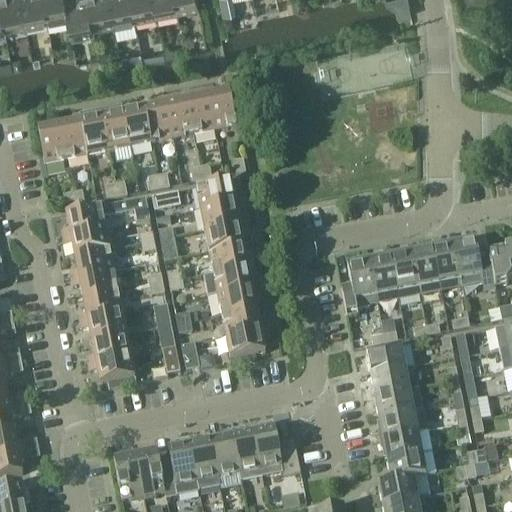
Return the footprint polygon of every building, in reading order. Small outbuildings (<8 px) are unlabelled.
[(0,0),(0,3),(5,29),(26,25),(21,0),(0,0)] [(21,0),(26,25),(48,21),(43,0),(21,0)] [(43,0),(48,21),(68,17),(69,17),(65,0),(43,0)] [(65,0),(69,17),(68,17),(71,33),(93,28),(87,0),(65,0)] [(109,0),(87,0),(93,28),(114,24),(109,0)] [(131,0),(109,0),(114,24),(135,20),(131,0)] [(153,0),(131,0),(135,20),(157,16),(153,0)] [(175,0),(153,0),(157,16),(178,12),(175,0)] [(198,0),(175,0),(178,12),(199,7),(198,0)] [(232,0),(219,0),(223,17),(224,16),(235,14),(232,0)] [(164,49),(166,58),(174,57),(172,47),(164,49)] [(142,52),(123,56),(126,66),(144,63),(142,52)] [(155,61),(158,61),(165,59),(164,52),(156,53),(154,54),(155,61)] [(21,60),(12,61),(14,72),(23,70),(21,60)] [(214,90),(207,91),(215,134),(237,130),(230,94),(215,97),(214,90)] [(194,138),(215,134),(207,91),(200,93),(201,100),(187,103),(194,138)] [(173,142),(194,138),(187,103),(173,106),(172,98),(164,100),(173,142)] [(159,108),(145,111),(152,147),(173,142),(164,100),(157,101),(159,108)] [(131,114),(129,107),(122,108),(131,151),(152,147),(145,111),(131,114)] [(122,108),(101,112),(109,155),(131,151),(122,108)] [(88,159),(109,155),(101,112),(80,116),(88,159)] [(74,125),(60,128),(67,163),(88,159),(80,116),(73,118),(74,125)] [(45,168),(67,163),(60,128),(46,131),(44,123),(37,125),(45,168)] [(243,162),(234,164),(236,177),(246,175),(243,162)] [(209,169),(201,170),(204,184),(212,182),(209,169)] [(193,186),(204,184),(201,170),(191,172),(193,186)] [(167,177),(158,179),(161,192),(170,190),(167,177)] [(151,194),(161,192),(158,179),(149,181),(151,194)] [(232,184),(197,191),(201,213),(244,204),(239,183),(232,184)] [(125,185),(116,187),(119,200),(127,199),(125,185)] [(109,202),(119,200),(116,187),(106,189),(109,202)] [(82,194),(73,196),(76,209),(85,207),(82,194)] [(64,197),(66,211),(76,209),(73,196),(64,197)] [(169,197),(165,197),(152,200),(154,213),(172,210),(169,197)] [(69,231),(62,233),(63,240),(106,232),(104,221),(135,215),(138,226),(151,223),(146,201),(102,210),(67,217),(69,231)] [(244,204),(201,213),(205,234),(248,226),(244,204)] [(248,226),(205,234),(210,255),(252,247),(251,240),(248,226)] [(158,234),(160,243),(174,240),(172,231),(158,234)] [(106,232),(63,240),(65,247),(72,246),(75,260),(110,253),(106,232)] [(153,235),(139,237),(141,247),(154,244),(153,235)] [(174,240),(160,243),(165,264),(178,261),(174,240)] [(463,246),(454,247),(462,289),(469,287),(483,285),(485,293),(496,291),(495,289),(489,256),(487,249),(486,241),(475,243),(475,240),(463,242),(463,246)] [(154,244),(141,247),(143,256),(156,254),(154,244)] [(252,247),(210,255),(214,276),(249,269),(246,255),(254,254),(252,247)] [(436,251),(433,252),(441,293),(456,290),(462,289),(454,247),(441,250),(438,248),(436,251)] [(425,253),(413,256),(421,297),(422,297),(441,293),(433,252),(430,252),(427,250),(425,253)] [(511,251),(489,256),(495,289),(507,287),(511,281),(511,251)] [(78,274),(70,275),(72,282),(115,274),(110,253),(75,260),(78,274)] [(393,259),(391,260),(399,301),(421,297),(413,256),(399,258),(396,256),(393,259)] [(382,262),(370,264),(378,305),(385,304),(399,301),(391,260),(388,261),(385,258),(382,262)] [(351,287),(341,290),(346,315),(347,320),(358,318),(356,310),(378,305),(370,264),(357,267),(353,265),(351,268),(348,268),(351,287)] [(214,276),(203,278),(207,300),(218,297),(261,289),(259,282),(252,283),(249,269),(214,276)] [(167,276),(169,285),(182,283),(180,273),(167,276)] [(115,274),(72,282),(73,289),(81,288),(83,302),(119,295),(115,274)] [(148,280),(149,289),(163,286),(161,277),(148,280)] [(184,292),(182,283),(169,285),(171,294),(184,292)] [(164,296),(163,286),(149,289),(151,298),(164,296)] [(261,289),(218,297),(222,319),(257,312),(255,298),(262,296),(261,289)] [(86,316),(79,318),(80,325),(123,316),(119,295),(83,302),(86,316)] [(167,308),(154,311),(158,331),(171,329),(167,308)] [(507,309),(500,311),(502,323),(502,324),(510,322),(507,309)] [(257,312),(222,319),(226,340),(269,331),(268,324),(260,326),(257,312)] [(0,325),(14,323),(12,314),(0,316),(0,325)] [(123,316),(80,325),(82,332),(89,330),(92,344),(127,337),(123,316)] [(175,318),(177,328),(190,325),(189,316),(175,318)] [(470,330),(468,321),(452,325),(454,333),(470,330)] [(0,325),(0,335),(15,332),(14,323),(0,325)] [(192,334),(190,325),(177,328),(179,337),(192,334)] [(439,327),(427,329),(429,338),(440,336),(439,327)] [(175,350),(171,329),(158,331),(162,353),(175,350)] [(415,341),(429,338),(427,329),(414,332),(415,341)] [(269,331),(226,340),(231,362),(266,355),(263,340),(270,338),(269,331)] [(396,336),(384,338),(386,347),(398,345),(396,336)] [(95,359),(87,360),(89,367),(131,359),(127,337),(92,344),(95,359)] [(458,352),(467,350),(465,337),(456,339),(458,352)] [(371,340),(373,350),(386,347),(384,338),(371,340)] [(441,342),(444,355),(453,353),(450,340),(441,342)] [(182,349),(186,373),(199,371),(195,346),(182,349)] [(368,360),(367,360),(368,366),(370,366),(372,378),(413,370),(411,364),(414,363),(411,348),(402,350),(368,356),(368,360)] [(180,374),(175,350),(162,353),(167,377),(180,374)] [(504,360),(501,360),(504,374),(511,372),(511,350),(509,351),(503,352),(504,360)] [(0,359),(0,369),(22,366),(20,357),(0,361),(0,359)] [(213,369),(211,358),(198,360),(201,372),(213,369)] [(131,359),(89,367),(90,374),(97,373),(100,387),(136,380),(131,359)] [(0,369),(0,392),(6,391),(4,378),(24,374),(22,366),(0,369)] [(462,370),(464,382),(473,380),(471,368),(462,370)] [(413,370),(372,378),(374,391),(373,391),(374,397),(376,397),(376,399),(410,393),(407,378),(414,377),(413,370)] [(447,373),(450,385),(458,384),(456,371),(447,373)] [(473,380),(464,382),(466,395),(476,393),(473,380)] [(462,404),(458,384),(450,385),(454,406),(462,404)] [(6,391),(0,392),(0,413),(30,408),(29,399),(9,403),(6,391)] [(377,402),(375,403),(376,409),(378,408),(380,420),(424,412),(419,391),(410,393),(376,399),(377,402)] [(464,413),(462,404),(454,406),(458,427),(467,425),(464,413)] [(0,413),(0,436),(15,433),(12,421),(32,417),(30,408),(0,413)] [(479,410),(470,412),(472,424),(481,422),(479,410)] [(382,429),(379,434),(380,442),(418,435),(428,433),(425,418),(424,412),(380,420),(382,429)] [(481,422),(472,424),(475,437),(484,435),(481,422)] [(265,427),(266,433),(254,435),(262,480),(283,475),(284,478),(301,475),(298,463),(294,443),(278,446),(274,425),(265,427)] [(460,440),(469,438),(467,425),(458,427),(460,440)] [(262,480),(254,435),(241,438),(239,432),(231,434),(240,476),(239,477),(241,485),(262,480)] [(0,458),(39,450),(37,441),(17,445),(15,433),(0,436),(0,458)] [(418,435),(380,442),(382,451),(387,455),(389,463),(432,454),(428,433),(418,435)] [(218,481),(239,477),(240,476),(231,434),(223,435),(224,441),(211,444),(218,481)] [(198,446),(197,440),(189,442),(199,494),(220,490),(218,481),(211,444),(198,446)] [(177,499),(199,494),(189,442),(180,444),(182,450),(168,452),(171,467),(177,499)] [(495,447),(484,449),(485,453),(487,465),(499,463),(495,447)] [(41,459),(39,450),(0,458),(0,480),(23,476),(21,463),(41,459)] [(476,455),(479,467),(487,465),(485,453),(479,454),(476,455)] [(146,454),(135,456),(144,502),(156,500),(156,498),(165,496),(166,496),(160,469),(158,454),(146,457),(146,454)] [(432,454),(389,463),(391,475),(389,476),(390,482),(392,481),(393,484),(414,480),(425,478),(437,475),(432,454)] [(463,470),(466,470),(469,469),(474,468),(479,467),(476,455),(473,455),(461,458),(463,470)] [(133,504),(144,502),(135,456),(125,458),(125,461),(114,463),(122,504),(133,502),(133,504)] [(177,499),(171,467),(160,469),(166,496),(165,496),(166,501),(177,499)] [(466,470),(468,483),(477,481),(476,480),(474,468),(469,469),(466,470)] [(459,485),(468,483),(466,470),(463,470),(456,472),(459,485)] [(380,490),(379,490),(380,496),(382,496),(384,508),(425,500),(423,493),(417,495),(414,480),(393,484),(380,486),(380,490)] [(0,511),(5,511),(32,507),(30,499),(25,500),(22,487),(0,490),(0,511)] [(474,499),(476,511),(485,510),(483,498),(474,499)] [(425,500),(384,508),(384,511),(419,511),(419,508),(426,506),(425,500)] [(459,502),(461,511),(470,511),(468,500),(459,502)]
